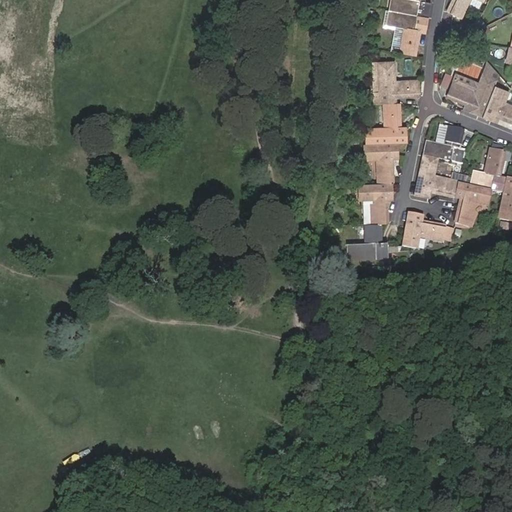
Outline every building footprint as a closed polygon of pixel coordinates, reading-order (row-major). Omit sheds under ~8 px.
[(415,55),(418,35),(415,34),(415,30),(426,32),(431,3),(420,1),(420,0),(389,0),(386,25),(394,27),(390,51),(399,52),(415,55)] [(452,0),(447,11),(461,18),(469,0),(480,0),(482,1),(482,0),(452,0)] [(420,96),(419,80),(398,81),(398,84),(394,84),(393,62),(378,62),(380,104),(383,103),(384,124),(387,124),(387,129),(366,130),(367,144),(364,145),(365,159),(379,159),(379,163),(377,163),(377,184),(359,185),(359,200),(374,199),(374,203),(371,203),(372,224),(364,224),(365,239),(368,239),(368,243),(350,244),(349,259),(388,257),(387,242),(377,243),(377,239),(380,238),(379,223),(387,223),(386,202),(383,202),(383,199),(393,198),(391,162),(388,162),(388,158),(398,158),(398,143),(407,143),(406,128),(396,129),(396,124),(399,124),(398,103),(395,103),(394,93),(398,93),(399,97),(420,96)] [(468,112),(496,123),(499,114),(503,115),(502,118),(511,121),(511,105),(507,104),(507,106),(503,105),(508,91),(494,86),(499,75),(487,62),(475,94),(471,92),(472,90),(462,87),(464,81),(454,77),(447,97),(466,105),(468,101),(472,103),(468,112)] [(442,86),(450,87),(453,72),(445,71),(442,86)] [(428,198),(430,187),(434,188),(433,192),(463,199),(463,202),(459,201),(454,222),(470,226),(474,205),(472,204),(472,201),(487,204),(490,190),(503,193),(497,218),(511,222),(511,216),(511,179),(496,175),(496,171),(500,172),(505,152),(490,149),(489,155),(483,154),(479,168),(488,170),(487,173),(472,169),(469,185),(437,177),(436,180),(433,179),(438,158),(462,164),(465,150),(455,148),(456,143),(460,144),(463,129),(439,123),(435,142),(426,140),(414,195),(428,198)] [(408,212),(405,227),(402,245),(416,248),(419,234),(423,234),(422,237),(443,240),(445,226),(425,222),(424,225),(421,225),(422,215),(408,212)]
